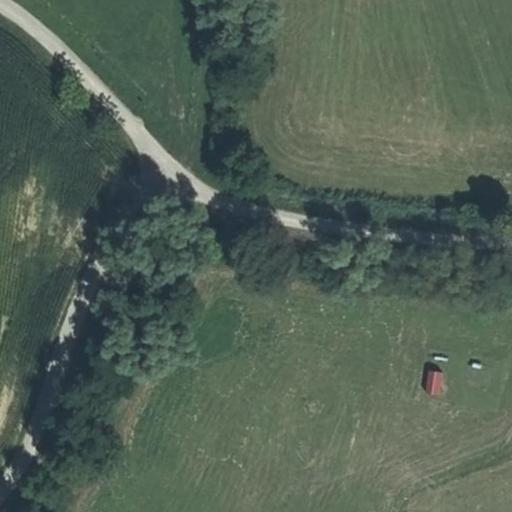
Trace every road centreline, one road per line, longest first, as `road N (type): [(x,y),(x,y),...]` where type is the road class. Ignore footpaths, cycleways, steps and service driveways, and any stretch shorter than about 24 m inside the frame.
road 1 (track): [(0,2),(189,191),(223,211),(365,240),(511,250)]
road 2 (track): [(189,191),(137,223),(103,265),(34,447),(0,499)]
